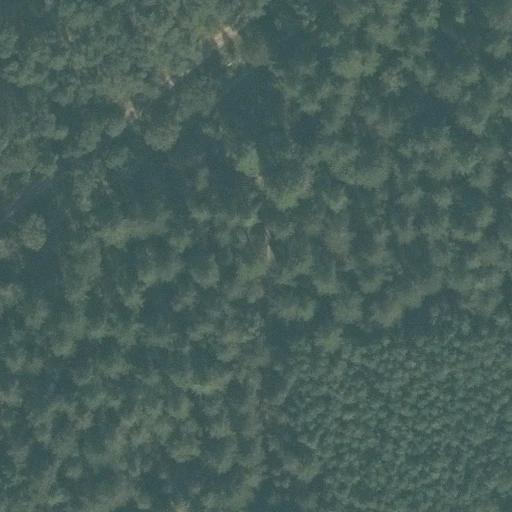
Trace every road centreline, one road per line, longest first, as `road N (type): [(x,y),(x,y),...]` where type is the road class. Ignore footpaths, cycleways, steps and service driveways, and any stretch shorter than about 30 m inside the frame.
road 1 (track): [(241,0),(262,406),(244,511)]
road 2 (track): [(275,0),(0,221)]
